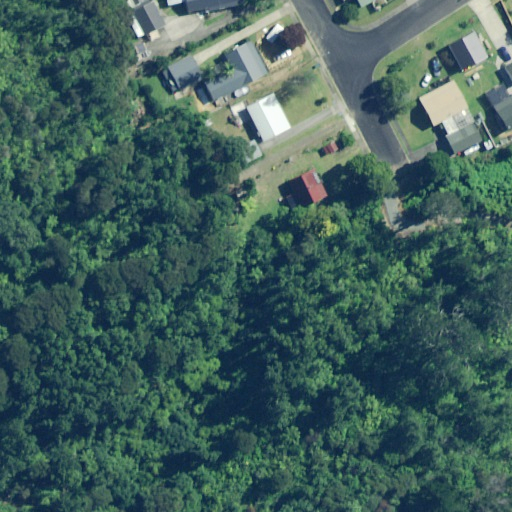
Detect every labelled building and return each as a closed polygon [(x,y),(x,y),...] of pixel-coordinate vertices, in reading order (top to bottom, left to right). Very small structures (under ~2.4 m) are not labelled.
[(152,33),(168,25),(154,0),(153,0),(139,8),(152,33)] [(212,10),(241,4),(239,0),(186,0),(189,12),(212,7),(212,10)] [(215,100),(267,73),(251,42),(226,54),(233,68),(206,82),(215,100)] [(176,92),(204,78),(193,55),(170,67),(173,74),(168,76),(176,92)] [(452,116),(466,109),(452,81),(419,98),(433,126),(441,122),(448,135),(445,137),(455,155),(464,150),(467,156),(485,147),(473,123),(459,130),(452,116)] [(489,99),(507,132),(511,129),(511,97),(511,98),(507,89),(489,99)] [(264,141),(290,128),(272,94),(246,107),(264,141)] [(305,208),(327,194),(308,166),(287,180),(305,208)]
